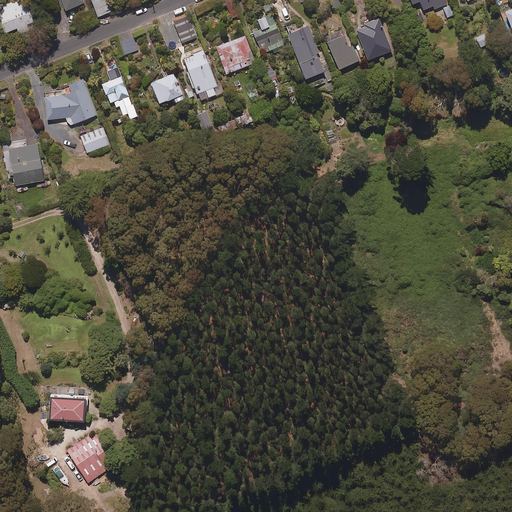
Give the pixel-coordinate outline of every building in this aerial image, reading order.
[(22,0),(12,0),(0,5),(0,11),(9,33),(32,23),(22,0)] [(61,0),(65,8),(84,1),(84,0),(61,0)] [(112,10),(108,0),(92,0),(97,15),(112,10)] [(241,13),(236,0),(226,0),(225,0),(231,17),(241,13)] [(445,7),(442,0),(408,0),(409,2),(414,0),(418,0),(421,8),(432,4),(434,11),(445,7)] [(511,4),(501,9),(511,35),(511,4)] [(283,43),(271,12),(257,17),(261,28),(253,31),(261,51),(283,43)] [(193,37),(183,16),(173,20),(182,42),(193,37)] [(391,49),(379,16),(355,25),(368,58),(391,49)] [(299,27),(296,20),(286,24),(302,67),(317,62),(314,54),(320,52),(309,24),(299,27)] [(474,36),(478,47),(493,41),(489,30),(474,36)] [(349,45),(344,32),(327,39),(338,67),(359,58),(353,43),(349,45)] [(254,61),(244,34),(216,44),(226,72),(254,61)] [(138,49),(134,36),(122,40),(126,53),(138,49)] [(184,56),(189,69),(186,70),(195,93),(198,92),(200,98),(223,90),(220,82),(217,83),(204,48),(184,56)] [(110,101),(117,98),(128,94),(118,66),(107,70),(111,78),(102,82),(110,101)] [(278,82),(273,67),(266,69),(272,84),(278,82)] [(185,97),(174,71),(151,80),(159,101),(173,95),(175,101),(185,97)] [(96,114),(83,77),(68,83),(71,89),(44,99),(48,118),(65,116),(69,124),(96,114)] [(129,118),(136,115),(138,115),(134,103),(132,103),(128,94),(117,99),(114,100),(116,106),(119,105),(123,114),(127,112),(129,118)] [(262,104),(266,114),(274,110),(270,101),(262,104)] [(207,109),(199,112),(206,128),(214,125),(207,109)] [(256,118),(252,110),(240,115),(244,123),(256,118)] [(109,144),(103,127),(81,135),(87,152),(109,144)] [(44,178),(37,141),(9,146),(15,183),(44,178)] [(87,396),(55,395),(54,418),(86,419),(87,396)] [(139,421),(131,417),(126,427),(134,431),(139,421)] [(113,455),(96,430),(66,450),(87,482),(111,466),(106,459),(113,455)]
